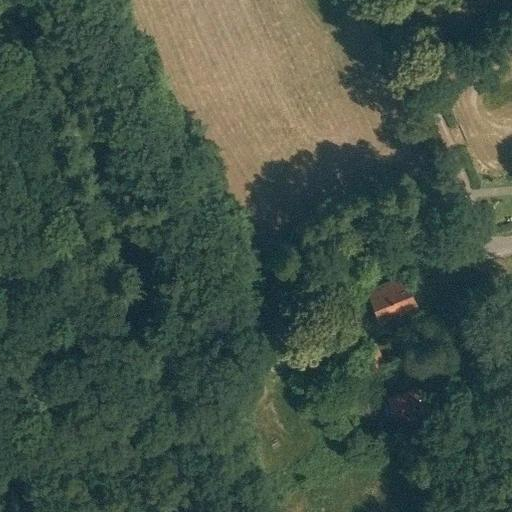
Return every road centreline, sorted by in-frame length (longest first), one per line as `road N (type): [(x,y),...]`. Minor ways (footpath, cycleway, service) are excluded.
road 1 (unclassified): [(0,458),(233,363),(358,235),(390,230),(481,247),(511,244)]
road 2 (track): [(385,0),(463,193)]
